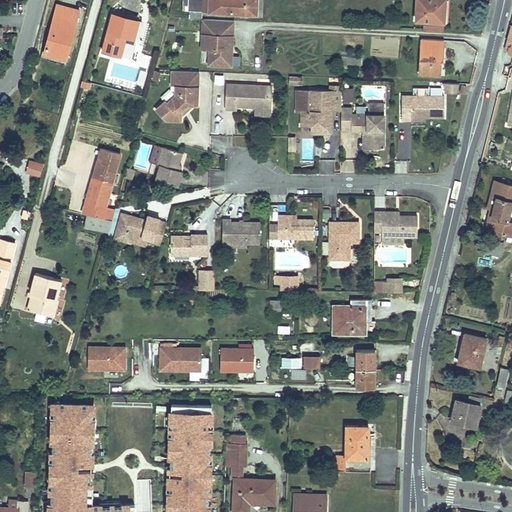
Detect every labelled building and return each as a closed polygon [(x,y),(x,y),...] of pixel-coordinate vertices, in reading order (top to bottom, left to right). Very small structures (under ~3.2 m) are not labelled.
[(258,0),(209,0),(208,17),(258,21),(259,0),(258,0)] [(393,11),(393,0),(382,0),(383,11),(393,11)] [(415,0),(415,22),(444,24),(444,0),(415,0)] [(202,21),(203,2),(188,1),(187,15),(191,15),(191,20),(202,21)] [(57,8),(43,59),(68,65),(81,14),(57,8)] [(103,52),(121,57),(126,36),(134,38),(139,22),(113,15),(103,52)] [(445,34),(423,33),(420,76),(440,77),(441,60),(444,60),(445,34)] [(362,60),(338,58),(338,67),(361,69),(362,60)] [(197,72),(172,70),(172,85),(176,85),(175,94),(168,102),(167,100),(158,110),(169,120),(184,120),(185,110),(190,104),(198,105),(199,86),(196,86),(197,72)] [(236,106),(257,107),(271,107),(271,87),(226,85),(225,109),(236,109),(236,106)] [(459,86),(445,85),(445,93),(457,94),(459,86)] [(354,88),(343,88),(343,101),(354,101),(354,88)] [(342,108),(342,90),(337,90),(337,97),(331,97),(330,95),(311,95),(311,114),(303,114),(303,127),(313,127),(324,127),(324,134),(334,134),(334,122),(332,122),(332,110),(342,110),(342,108)] [(403,121),(413,121),(413,118),(427,118),(445,118),(445,98),(430,97),(417,97),(403,97),(403,121)] [(383,113),(383,104),(369,104),(369,113),(383,113)] [(342,110),(342,130),(359,129),(359,125),(369,125),(369,149),(383,149),(383,113),(369,113),(351,114),(351,108),(342,108),(342,110)] [(359,125),(359,129),(364,129),(364,149),(369,149),(369,125),(359,125)] [(322,148),(327,158),(338,152),(333,143),(322,148)] [(158,166),(163,149),(156,147),(151,163),(158,166)] [(163,149),(158,166),(161,166),(157,180),(178,186),(182,172),(178,171),(182,154),(163,149)] [(100,151),(82,214),(86,215),(113,222),(116,210),(107,208),(121,156),(100,151)] [(30,159),(26,172),(40,177),(44,163),(30,159)] [(134,171),(127,169),(124,179),(131,181),(134,171)] [(511,183),(494,180),(488,208),(493,209),(492,215),(493,216),(490,229),(511,234),(511,220),(508,219),(511,202),(511,199),(509,199),(511,187),(511,183)] [(374,210),(373,232),(382,232),(382,236),(384,236),(403,237),(416,237),(416,215),(396,215),(385,214),(385,210),(382,210),(374,210)] [(25,211),(22,220),(29,222),(32,213),(25,211)] [(155,243),(163,245),(170,223),(161,220),(160,223),(159,229),(147,226),(149,220),(124,213),(117,237),(134,243),(136,234),(152,239),(156,240),(155,243)] [(287,218),(286,214),(278,214),(278,236),(314,236),(314,218),(296,218),(287,218)] [(113,222),(86,215),(83,228),(109,234),(113,222)] [(225,241),(233,242),(250,242),(261,242),(262,221),(233,220),(233,218),(225,217),(225,241)] [(160,223),(149,220),(147,226),(159,229),(160,223)] [(349,258),(349,246),(346,246),(346,241),(349,241),(355,241),(359,242),(359,222),(338,222),(331,222),(330,241),(330,258),(349,258)] [(185,241),(185,238),(172,238),(172,254),(209,254),(208,236),(192,236),(193,238),(193,241),(185,241)] [(7,270),(9,262),(10,263),(16,243),(1,238),(0,241),(0,280),(1,281),(5,282),(8,270),(7,270)] [(489,238),(486,253),(502,256),(505,241),(489,238)] [(201,270),(201,290),(217,291),(217,270),(201,270)] [(27,311),(45,315),(55,279),(35,273),(29,292),(33,293),(27,311)] [(300,277),(284,277),(284,285),(284,291),(296,291),(300,291),(300,277)] [(55,279),(45,315),(55,318),(59,301),(56,300),(61,280),(55,279)] [(375,282),(375,292),(389,292),(389,282),(375,282)] [(389,292),(402,292),(402,282),(389,282),(389,292)] [(332,301),(331,327),(348,327),(348,332),(367,331),(368,318),(368,307),(373,307),(373,295),(349,295),(349,301),(332,301)] [(280,310),(280,299),(270,299),(270,310),(280,310)] [(289,326),(277,325),(276,333),(288,334),(289,326)] [(463,334),(457,362),(479,367),(485,339),(463,334)] [(126,346),(87,345),(87,369),(125,371),(126,346)] [(201,347),(159,346),(158,371),(201,372),(201,347)] [(253,347),(220,347),(220,372),(253,372),(253,347)] [(358,350),(356,367),(376,367),(377,350),(358,350)] [(299,357),(278,356),(278,366),(299,366),(299,357)] [(303,356),(303,367),(321,367),(321,356),(303,356)] [(376,367),(356,367),(355,386),(376,387),(376,367)] [(305,369),(291,369),(291,377),(305,377),(305,369)] [(503,369),(499,387),(506,389),(510,371),(503,369)] [(480,404),(469,402),(457,400),(453,422),(462,424),(463,421),(477,423),(480,404)] [(212,404),(172,403),(171,419),(173,419),(173,429),(171,428),(171,437),(174,437),(174,455),(170,455),(170,471),(176,471),(176,476),(169,475),(169,493),(172,493),(171,511),(205,511),(206,507),(209,507),(209,487),(207,487),(207,478),(207,467),(210,467),(210,447),(208,447),(208,427),(211,427),(212,404)] [(92,405),(52,404),(52,419),(54,419),(54,441),(51,441),(51,463),(53,463),(53,483),(50,482),(50,505),(52,506),(52,511),(133,511),(134,505),(119,505),(119,507),(99,508),(99,506),(90,506),(86,506),(86,487),(90,487),(90,471),(85,471),(85,465),(91,466),(91,457),(89,457),(90,443),(91,443),(92,405)] [(337,472),(371,472),(371,427),(347,427),(347,458),(337,458),(337,472)] [(225,440),(224,467),(228,467),(227,480),(231,480),(229,511),(247,511),(248,503),(274,504),(274,478),(241,477),(240,464),(245,464),(245,440),(242,440),(242,432),(229,431),(228,439),(225,440)] [(31,477),(20,477),(20,496),(31,495),(31,477)] [(294,504),(326,505),(326,495),(295,495),(294,504)] [(15,507),(0,506),(0,511),(25,511),(25,502),(15,502),(15,507)]
